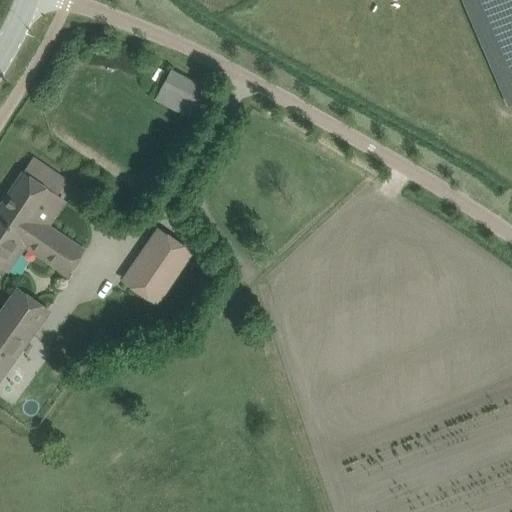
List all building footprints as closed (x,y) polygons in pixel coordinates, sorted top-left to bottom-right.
[(511,0),(466,0),(511,104),(511,103),(511,0)] [(207,115),(217,95),(172,71),(155,101),(192,121),(199,110),(207,115)] [(0,265),(8,271),(22,251),(13,246),(18,239),(58,266),(73,242),(48,226),(56,214),(48,208),(67,180),(33,158),(0,206),(0,265)] [(122,280),(158,304),(194,251),(158,226),(122,280)] [(0,316),(0,379),(49,310),(20,289),(0,316)]
